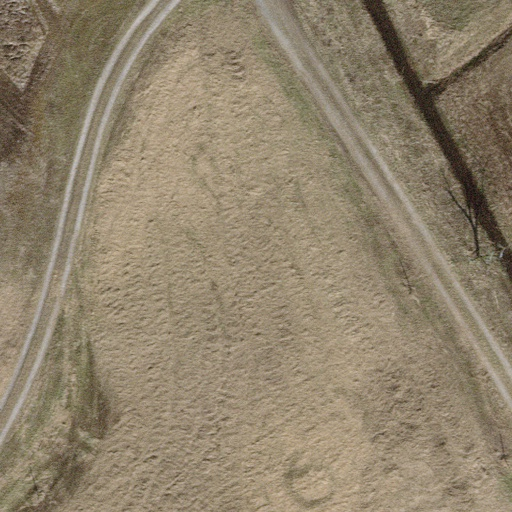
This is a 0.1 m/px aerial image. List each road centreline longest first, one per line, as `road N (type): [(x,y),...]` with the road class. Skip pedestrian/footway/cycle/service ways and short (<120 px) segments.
road 1 (track): [(0,428),(82,217),(126,45),(175,0)]
road 2 (track): [(276,0),(511,403)]
